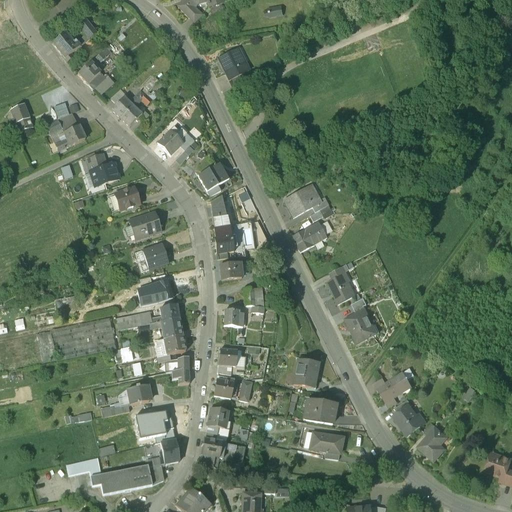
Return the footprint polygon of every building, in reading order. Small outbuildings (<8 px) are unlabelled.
[(185,0),(177,8),(193,25),(201,17),(194,10),(195,6),(207,2),(208,2),(207,0),(185,0)] [(268,13),(263,13),(264,18),(269,17),(269,18),(277,17),(276,10),(268,11),(268,13)] [(96,35),(83,19),(76,25),(89,41),(96,35)] [(73,44),(65,34),(52,45),(65,60),(79,48),(75,43),(73,44)] [(106,50),(90,64),(95,69),(110,55),(106,50)] [(236,50),(219,59),(226,72),(224,73),(229,82),(241,76),(249,72),(244,63),(243,64),(236,50)] [(90,64),(78,75),(87,86),(100,74),(95,69),(90,64)] [(100,74),(87,86),(92,91),(94,89),(104,79),(100,74)] [(241,76),(229,82),(232,88),(244,82),(241,76)] [(104,79),(94,89),(101,96),(114,84),(107,77),(104,79)] [(150,85),(142,93),(145,95),(153,87),(150,85)] [(141,92),(129,104),(133,108),(140,101),(145,95),(142,93),(141,92)] [(145,95),(140,101),(146,107),(151,102),(145,95)] [(129,104),(124,99),(111,111),(121,121),(133,108),(129,104)] [(54,110),(58,120),(68,116),(64,106),(54,110)] [(23,107),(11,112),(15,123),(15,125),(19,134),(32,129),(23,107)] [(77,107),(69,109),(71,115),(78,113),(77,107)] [(142,116),(133,108),(121,121),(129,129),(142,116)] [(58,120),(57,121),(61,129),(63,135),(75,129),(69,116),(68,116),(58,120)] [(0,139),(19,134),(15,125),(15,123),(0,127),(0,139)] [(63,135),(66,143),(69,149),(85,141),(84,139),(86,138),(84,135),(82,136),(78,128),(75,129),(63,135)] [(51,134),(56,147),(66,143),(63,135),(61,129),(51,134)] [(181,131),(176,135),(171,130),(169,132),(179,142),(186,136),(181,131)] [(169,132),(163,139),(161,137),(159,139),(161,141),(157,144),(170,157),(180,148),(182,145),(179,142),(169,132)] [(182,145),(180,148),(184,152),(188,148),(192,145),(187,140),(182,145)] [(56,147),(55,148),(56,150),(58,154),(69,149),(66,143),(56,147)] [(184,152),(174,163),(179,167),(193,153),(188,148),(184,152)] [(53,151),(52,149),(48,150),(52,159),(58,156),(58,154),(56,150),(53,151)] [(103,157),(88,162),(92,173),(107,168),(103,157)] [(219,164),(197,177),(207,193),(228,180),(219,164)] [(92,173),(89,174),(94,189),(119,181),(115,169),(109,171),(108,168),(107,168),(92,173)] [(309,186),(284,199),(293,217),(312,207),(319,203),(317,201),(309,186)] [(133,189),(114,196),(120,213),(139,206),(133,189)] [(114,196),(107,198),(112,215),(120,213),(114,196)] [(319,203),(312,207),(315,212),(321,209),(328,205),(324,197),(317,201),(319,203)] [(210,204),(212,218),(226,217),(221,198),(210,204)] [(315,212),(310,215),(313,221),(323,216),(324,215),(321,209),(315,212)] [(327,210),(321,209),(324,215),(323,216),(324,218),(330,215),(327,210)] [(154,215),(129,223),(130,228),(133,237),(135,242),(160,233),(154,215)] [(326,237),(318,222),(306,228),(314,244),(326,237)] [(213,224),(214,239),(229,237),(228,223),(213,224)] [(130,228),(125,229),(124,231),(127,238),(128,239),(133,237),(130,228)] [(306,228),(293,235),(301,251),(314,244),(306,228)] [(229,237),(214,239),(216,255),(233,252),(232,248),(237,247),(235,236),(229,237)] [(161,246),(134,255),(141,274),(168,265),(161,246)] [(233,252),(216,255),(217,261),(234,259),(233,252)] [(237,267),(219,268),(220,285),(238,284),(237,267)] [(339,268),(328,273),(332,280),(342,275),(339,268)] [(332,280),(325,283),(337,305),(353,297),(342,275),(332,280)] [(149,280),(141,282),(144,290),(152,288),(149,280)] [(153,287),(152,288),(154,295),(152,296),(153,298),(155,298),(157,304),(172,300),(166,283),(153,287)] [(258,292),(246,291),(244,307),(257,308),(258,292)] [(155,298),(153,298),(137,302),(139,309),(157,305),(157,304),(155,298)] [(362,299),(350,305),(354,311),(365,306),(362,299)] [(175,307),(159,310),(161,319),(162,324),(178,320),(175,307)] [(363,310),(344,320),(356,344),(375,335),(363,310)] [(238,313),(224,312),(223,328),(242,329),(243,315),(238,315),(238,313)] [(146,314),(134,317),(137,329),(149,327),(149,326),(148,324),(146,314)] [(117,332),(137,329),(134,317),(115,320),(117,332)] [(115,352),(109,320),(56,331),(62,363),(115,352)] [(162,324),(149,326),(149,327),(150,331),(160,329),(163,342),(182,338),(178,320),(162,324)] [(49,333),(37,336),(43,365),(56,362),(49,333)] [(185,353),(182,338),(163,342),(166,357),(185,353)] [(163,342),(154,344),(157,359),(166,357),(163,342)] [(236,353),(219,351),(218,359),(217,367),(231,368),(235,369),(235,368),(236,353)] [(235,368),(243,369),(245,353),(236,353),(235,368)] [(147,361),(148,367),(164,363),(163,358),(147,361)] [(318,362),(299,358),(294,384),(313,388),(318,362)] [(171,363),(171,373),(177,372),(188,370),(188,360),(171,363)] [(141,363),(134,364),(135,376),(142,376),(141,363)] [(231,368),(217,367),(216,375),(230,378),(230,375),(231,368)] [(231,368),(230,375),(243,376),(243,369),(235,368),(235,369),(231,368)] [(188,370),(177,372),(178,380),(178,386),(188,386),(188,370)] [(385,384),(377,389),(385,403),(393,399),(411,388),(407,382),(408,381),(407,380),(406,381),(402,374),(385,384)] [(382,379),(374,384),(377,389),(385,384),(382,379)] [(232,385),(216,382),(213,398),(229,401),(232,385)] [(250,388),(241,386),(238,401),(247,403),(250,388)] [(148,387),(130,391),(131,400),(128,400),(129,408),(148,404),(147,398),(150,397),(148,387)] [(297,390),(291,389),(288,410),(293,411),(297,390)] [(336,404),(308,399),(304,418),(332,424),(336,404)] [(393,399),(385,403),(388,409),(396,404),(393,399)] [(407,402),(393,410),(396,414),(399,412),(400,413),(407,408),(408,408),(411,407),(407,402)] [(99,412),(101,420),(127,414),(125,407),(99,412)] [(407,408),(400,413),(399,412),(396,414),(392,418),(407,437),(421,426),(408,408),(407,408)] [(138,439),(164,433),(162,421),(166,420),(163,411),(134,416),(138,439)] [(210,411),(207,427),(217,429),(224,430),(227,414),(223,413),(210,411)] [(72,417),(73,424),(93,420),(92,413),(72,417)] [(431,425),(423,433),(427,437),(434,430),(435,430),(436,429),(431,425)] [(217,429),(207,427),(206,434),(216,436),(217,429)] [(248,431),(240,429),(238,440),(246,442),(248,431)] [(427,437),(417,449),(433,464),(444,452),(437,446),(444,439),(435,430),(434,430),(427,437)] [(343,438),(313,432),(310,448),(327,451),(340,454),(343,438)] [(221,444),(205,440),(203,448),(203,447),(201,456),(202,456),(215,459),(218,459),(221,444)] [(175,441),(160,444),(161,453),(164,466),(179,463),(175,441)] [(244,448),(236,446),(232,462),(232,464),(241,466),(244,448)] [(98,451),(100,458),(115,455),(113,447),(98,451)] [(340,454),(327,451),(326,457),(339,460),(340,454)] [(160,460),(153,461),(155,470),(160,468),(160,467),(164,466),(161,453),(159,454),(160,460)] [(215,459),(202,456),(200,467),(213,468),(215,459)] [(218,459),(215,459),(213,468),(231,469),(232,464),(232,462),(221,460),(218,459)] [(510,463),(499,459),(498,462),(489,460),(484,474),(500,479),(499,483),(511,487),(511,474),(507,472),(510,463)] [(97,460),(86,463),(88,474),(89,474),(90,479),(99,477),(100,477),(97,460)] [(153,461),(146,462),(147,468),(148,471),(155,470),(153,461)] [(86,463),(66,467),(68,478),(88,474),(86,463)] [(100,477),(99,477),(100,487),(102,497),(151,488),(148,471),(147,468),(100,477)] [(155,470),(148,471),(151,488),(152,487),(163,483),(160,468),(155,470)] [(90,479),(92,489),(100,487),(99,477),(90,479)] [(204,511),(210,505),(191,489),(176,507),(181,511),(204,511)] [(259,511),(261,495),(243,493),(241,511),(259,511)]
